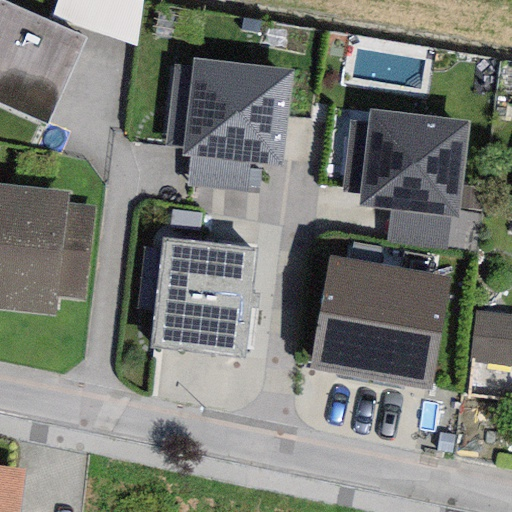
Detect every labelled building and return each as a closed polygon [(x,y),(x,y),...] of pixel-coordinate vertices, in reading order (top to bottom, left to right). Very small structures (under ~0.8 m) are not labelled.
[(140,0),(56,0),(51,18),(136,47),(142,0),(140,0)] [(0,104),(46,125),(86,39),(0,1),(0,104)] [(292,69),(192,58),(192,67),(182,149),(182,156),(191,157),(249,163),(282,166),(292,69)] [(163,147),(182,149),(192,67),(173,64),(163,147)] [(468,122),(369,111),(366,125),(359,195),(358,208),(390,211),(449,218),(457,219),(468,122)] [(343,194),(359,195),(366,125),(349,124),(343,194)] [(249,163),(191,157),(187,187),(258,195),(260,171),(248,169),(249,163)] [(66,205),(68,193),(0,184),(0,310),(55,317),(57,298),(82,300),(92,208),(66,205)] [(445,252),(449,218),(390,211),(386,245),(445,252)] [(256,247),(162,238),(150,349),(245,358),(256,247)] [(329,256),(309,370),(431,391),(451,277),(329,256)] [(511,315),(476,311),(469,360),(474,360),(474,363),(511,367),(511,315)] [(0,467),(0,511),(18,511),(23,470),(0,467)]
